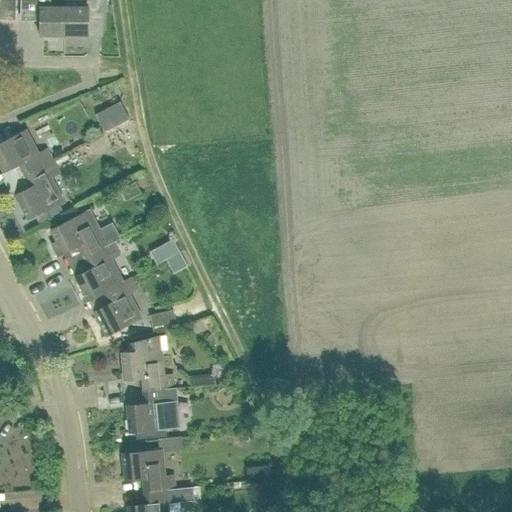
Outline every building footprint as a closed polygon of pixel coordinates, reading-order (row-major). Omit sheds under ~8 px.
[(26,0),(27,12),(38,12),(38,36),(63,36),(63,6),(50,6),(49,0),(26,0)] [(63,6),(63,36),(87,36),(87,13),(98,13),(98,0),(76,0),(76,6),(63,6)] [(95,114),(104,132),(129,119),(120,101),(95,114)] [(25,176),(52,161),(45,149),(37,153),(24,130),(0,143),(0,167),(2,172),(18,163),(25,176)] [(52,161),(25,176),(30,186),(14,194),(27,219),(45,210),(49,219),(63,212),(58,203),(62,201),(49,178),(58,173),(52,161)] [(129,184),(135,196),(141,193),(135,182),(129,184)] [(85,257),(111,243),(120,238),(111,222),(99,228),(89,209),(50,230),(56,241),(51,244),(57,256),(78,245),(85,257)] [(158,247),(165,259),(179,252),(172,239),(158,247)] [(102,292),(122,282),(110,259),(117,255),(111,243),(85,257),(91,268),(75,276),(87,300),(102,292)] [(187,266),(179,252),(172,256),(180,270),(187,266)] [(129,277),(122,282),(102,292),(108,303),(92,312),(105,335),(140,317),(128,294),(136,290),(129,277)] [(149,315),(152,329),(176,324),(173,310),(149,315)] [(58,322),(65,336),(86,325),(79,311),(58,322)] [(127,343),(128,352),(120,352),(123,379),(141,377),(142,390),(172,387),(171,373),(162,374),(159,349),(165,348),(164,335),(165,335),(164,333),(127,343)] [(189,379),(190,387),(215,386),(214,377),(189,379)] [(172,387),(142,390),(144,402),(125,404),(128,431),(135,430),(135,439),(166,436),(165,427),(167,427),(164,401),(173,401),(172,387)] [(143,491),(173,488),(171,474),(163,475),(160,449),(121,453),(124,480),(142,478),(143,491)] [(246,468),(247,481),(270,479),(269,466),(246,468)] [(173,488),(143,491),(144,504),(126,506),(126,511),(166,511),(165,502),(174,501),(173,488)]
